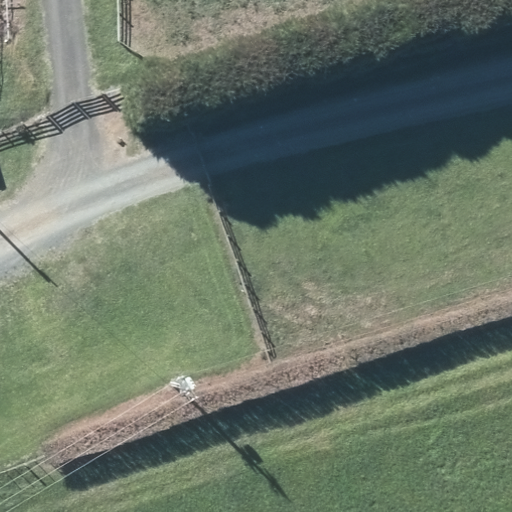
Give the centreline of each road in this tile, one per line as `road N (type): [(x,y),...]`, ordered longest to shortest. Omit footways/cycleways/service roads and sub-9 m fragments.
road 1 (residential): [(0,246),(72,208),(202,159),(511,80)]
road 2 (track): [(72,208),(63,0)]
